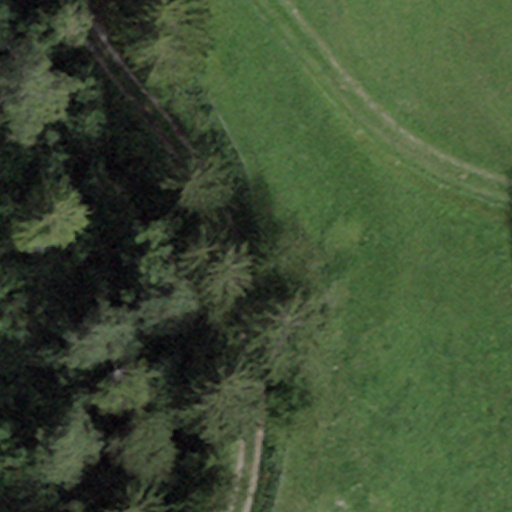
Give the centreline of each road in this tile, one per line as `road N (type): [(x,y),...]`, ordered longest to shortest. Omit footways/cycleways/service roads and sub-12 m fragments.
road 1 (track): [(95,0),(121,70),(208,222),(264,381),(246,511)]
road 2 (track): [(511,195),(469,183),(375,125),(279,0)]
